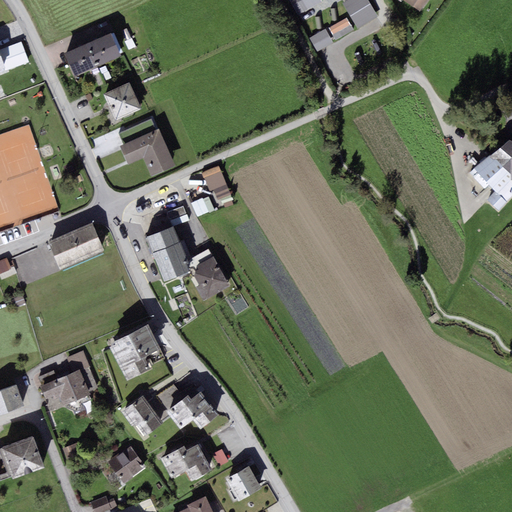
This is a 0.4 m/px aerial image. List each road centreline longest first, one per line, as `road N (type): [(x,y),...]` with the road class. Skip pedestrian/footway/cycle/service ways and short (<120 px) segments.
road 1 (residential): [(113,207),(158,311),(224,391),(292,511)]
road 2 (track): [(246,430),(430,320),(465,273)]
road 3 (residential): [(11,0),(113,207)]
road 4 (residential): [(0,419),(39,411),(78,511)]
road 5 (residential): [(113,207),(0,254)]
